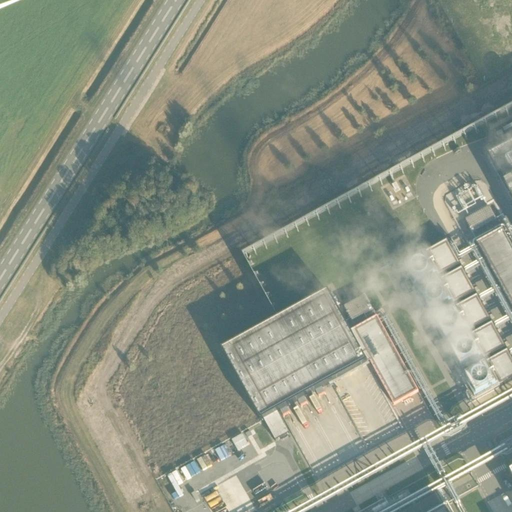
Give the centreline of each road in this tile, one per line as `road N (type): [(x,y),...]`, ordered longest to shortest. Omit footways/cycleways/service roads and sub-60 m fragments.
road 1 (unclassified): [(0,320),(201,0)]
road 2 (trunk): [(175,0),(0,278)]
road 3 (unknown): [(511,356),(429,203),(432,182),(478,158)]
road 4 (unknown): [(468,436),(390,281)]
